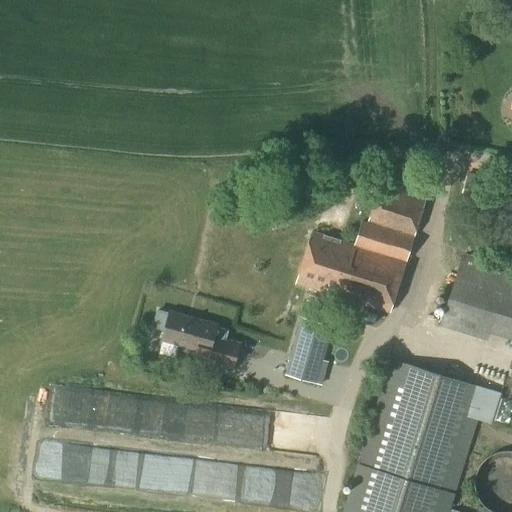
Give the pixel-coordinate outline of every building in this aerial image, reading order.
[(511,213),(511,184),(466,173),(461,192),(501,202),(499,210),(511,213)] [(406,263),(425,200),(380,186),(368,223),(362,222),(355,245),(313,232),(297,283),(390,312),(406,263)] [(497,251),(506,224),(467,212),(459,238),(497,251)] [(511,340),(511,269),(462,253),(439,326),(487,340),(489,334),(511,340)] [(210,354),(217,325),(170,313),(162,341),(210,354)] [(320,388),(328,360),(323,358),(331,326),(300,317),(284,378),(320,388)] [(491,424),(501,392),(387,358),(341,511),(449,511),(450,510),(477,420),(491,424)] [(288,429),(321,437),(326,419),(293,411),(288,429)]
